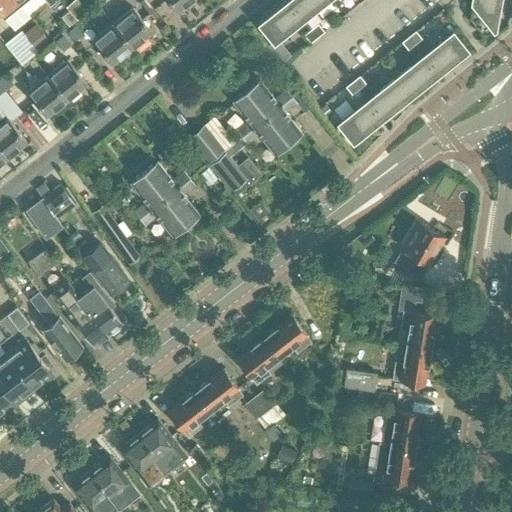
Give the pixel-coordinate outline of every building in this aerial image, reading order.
[(0,0),(0,14),(4,19),(21,4),(17,0),(0,0)] [(73,0),(66,6),(69,9),(76,19),(80,15),(79,13),(85,8),(78,0),(73,0)] [(146,0),(141,0),(140,1),(150,14),(154,10),(146,0)] [(190,0),(167,0),(176,11),(190,0)] [(302,18),(288,0),(260,23),(274,41),(302,18)] [(325,0),(288,0),(302,18),(325,0)] [(494,28),(498,0),(471,0),(469,17),(484,36),(494,28)] [(125,12),(112,23),(131,47),(152,31),(132,7),(125,12)] [(61,16),(65,21),(68,25),(76,19),(69,9),(61,16)] [(116,59),(131,47),(112,23),(92,39),(111,63),(116,59)] [(318,23),(311,29),(318,37),(325,31),(318,23)] [(75,24),(68,30),(75,38),(82,32),(75,24)] [(311,29),(304,34),(311,42),(318,37),(311,29)] [(416,30),(409,36),(415,44),(423,38),(416,30)] [(42,31),(30,41),(38,51),(50,41),(42,31)] [(452,32),(423,54),(438,72),(466,50),(452,32)] [(71,44),(63,35),(56,40),(63,50),(71,44)] [(415,44),(409,36),(402,41),(408,50),(415,44)] [(438,72),(423,54),(395,77),(409,95),(438,72)] [(47,75),(66,99),(87,83),(67,59),(47,75)] [(0,149),(6,157),(27,141),(10,120),(22,111),(15,103),(9,95),(5,89),(13,83),(5,73),(0,77),(0,149)] [(46,115),(66,99),(47,75),(27,91),(46,115)] [(360,75),(353,81),(359,89),(366,83),(360,75)] [(409,95),(395,77),(367,100),(381,118),(409,95)] [(242,134),(292,96),(286,89),(276,97),(261,78),(233,100),(248,119),(237,128),(242,134)] [(359,89),(353,81),(346,86),(352,94),(359,89)] [(293,96),(304,112),(310,107),(298,92),(293,96)] [(292,96),(242,134),(248,141),(259,133),(274,152),(301,131),(286,111),(297,102),(292,96)] [(381,118),(367,100),(338,122),(352,140),(381,118)] [(332,112),(326,104),(320,108),(326,116),(332,112)] [(207,163),(224,148),(204,123),(187,138),(207,163)] [(209,165),(230,191),(247,178),(226,151),(209,165)] [(140,217),(189,177),(184,170),(173,179),(158,160),(131,182),(146,201),(135,211),(140,217)] [(189,177),(140,217),(145,223),(156,214),(171,234),(199,212),(184,192),(195,183),(189,177)] [(55,216),(74,203),(61,184),(42,197),(55,216)] [(41,199),(26,209),(45,237),(60,226),(41,199)] [(91,212),(110,238),(130,224),(126,217),(117,224),(103,204),(91,212)] [(430,264),(446,237),(420,221),(404,249),(430,264)] [(135,230),(130,224),(110,238),(129,265),(141,256),(126,236),(135,230)] [(0,256),(8,250),(0,239),(0,256)] [(93,270),(92,271),(110,294),(114,291),(129,279),(128,279),(111,256),(101,243),(83,257),(93,270)] [(27,260),(37,275),(55,262),(45,247),(27,260)] [(359,275),(372,277),(373,268),(360,266),(359,275)] [(89,288),(79,296),(108,333),(122,322),(110,306),(113,303),(88,271),(80,277),(89,288)] [(416,301),(422,302),(424,287),(402,284),(399,309),(405,310),(406,308),(414,310),(416,301)] [(108,333),(79,296),(71,286),(56,297),(94,344),(108,333)] [(81,346),(50,307),(37,291),(28,299),(44,319),(46,318),(50,323),(42,329),(65,358),(67,356),(71,356),(74,354),(75,350),(81,346)] [(375,316),(386,318),(388,307),(377,305),(375,316)] [(19,330),(29,323),(17,307),(7,314),(19,330)] [(410,345),(430,348),(431,346),(433,343),(434,339),(433,336),(436,314),(414,310),(406,308),(405,310),(403,327),(413,329),(410,345)] [(265,338),(278,355),(291,345),(297,352),(312,340),(293,316),(276,329),(271,329),(268,332),(267,335),(265,338)] [(265,365),(278,355),(265,338),(262,340),(258,340),(255,342),(254,346),(237,359),(256,384),(271,373),(265,365)] [(7,355),(34,390),(46,380),(44,378),(51,372),(46,365),(51,362),(45,354),(40,357),(27,340),(7,355)] [(430,352),(430,348),(410,345),(407,361),(399,359),(395,379),(418,382),(418,383),(425,384),(428,363),(431,359),(431,355),(430,352)] [(21,399),(34,390),(7,355),(0,360),(0,385),(13,402),(19,397),(21,399)] [(333,370),(325,358),(318,363),(326,375),(333,370)] [(377,372),(346,367),(343,385),(348,386),(374,390),(377,372)] [(196,391),(209,408),(222,399),(228,406),(243,394),(225,369),(207,382),(203,383),(200,385),(199,389),(196,391)] [(6,407),(13,402),(0,385),(0,415),(8,410),(6,407)] [(348,386),(345,400),(373,405),(375,390),(374,390),(348,386)] [(254,395),(266,411),(276,403),(264,388),(254,395)] [(196,418),(209,408),(196,391),(194,393),(190,393),(187,395),(185,399),(169,412),(187,437),(202,426),(196,418)] [(256,419),(266,411),(254,395),(244,403),(256,419)] [(420,412),(390,407),(387,407),(381,442),(394,444),(415,447),(415,444),(418,441),(418,437),(417,433),(420,412)] [(176,433),(172,436),(158,418),(138,433),(159,459),(183,441),(176,433)] [(168,471),(159,459),(138,433),(119,448),(149,486),(168,471)] [(189,448),(197,459),(205,453),(197,443),(189,448)] [(296,450),(282,444),(276,457),(290,464),(296,450)] [(414,451),(415,447),(394,444),(392,460),(383,458),(380,476),(386,477),(386,478),(409,482),(412,461),(415,457),(416,453),(414,451)] [(90,470),(109,497),(129,482),(110,455),(90,470)] [(90,511),(109,497),(90,470),(70,485),(90,511)] [(347,490),(371,494),(373,482),(349,478),(347,490)] [(337,511),(369,511),(371,496),(340,491),(337,511)] [(74,511),(68,503),(61,509),(53,498),(39,509),(40,511),(74,511)]
